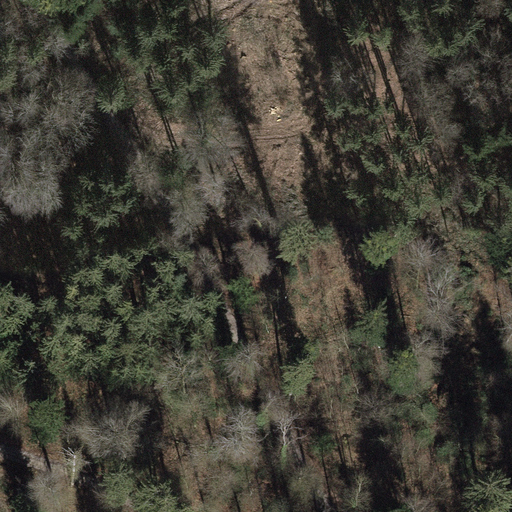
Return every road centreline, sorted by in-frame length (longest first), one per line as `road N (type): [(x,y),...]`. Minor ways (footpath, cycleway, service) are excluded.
road 1 (track): [(330,511),(45,0)]
road 2 (track): [(163,511),(0,446)]
